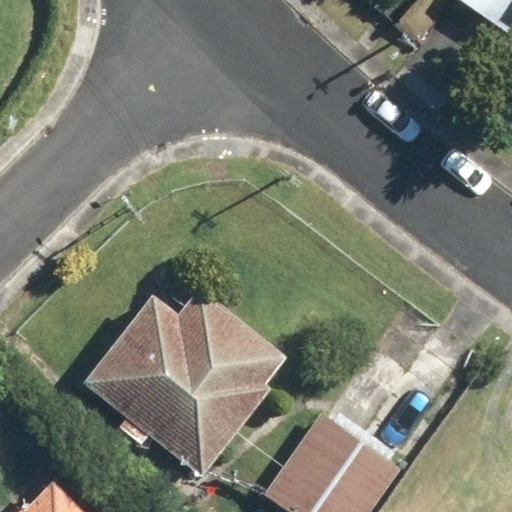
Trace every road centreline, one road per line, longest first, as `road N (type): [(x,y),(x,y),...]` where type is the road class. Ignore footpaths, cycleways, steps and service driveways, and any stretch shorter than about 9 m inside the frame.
road 1 (residential): [(214,14),(511,243)]
road 2 (residential): [(214,14),(0,230)]
